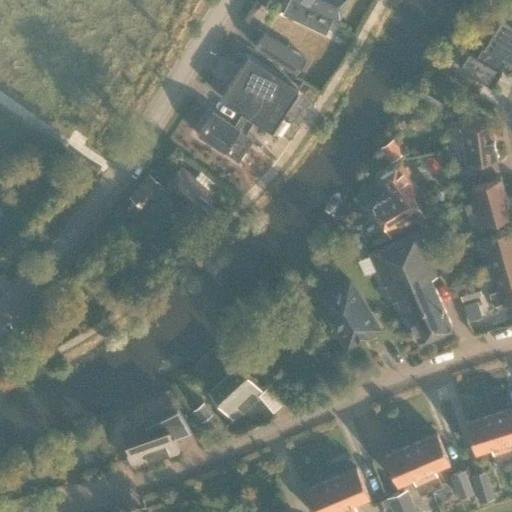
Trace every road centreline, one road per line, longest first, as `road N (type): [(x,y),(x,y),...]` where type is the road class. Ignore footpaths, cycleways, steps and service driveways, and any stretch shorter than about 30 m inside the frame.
road 1 (unclassified): [(36,511),(126,486),(511,343)]
road 2 (tertiary): [(228,0),(105,187),(0,313)]
